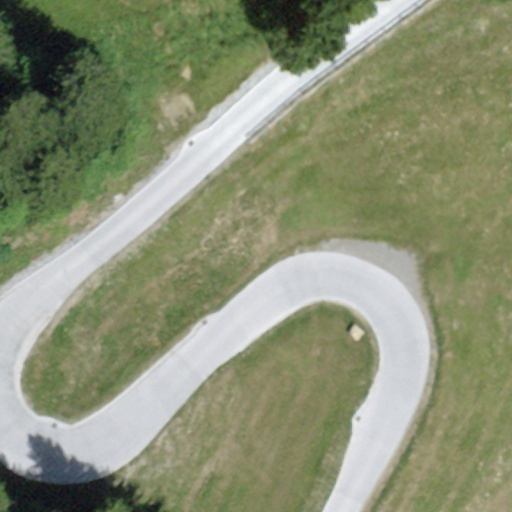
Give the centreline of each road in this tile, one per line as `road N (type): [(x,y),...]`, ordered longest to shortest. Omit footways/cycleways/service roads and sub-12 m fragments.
road 1 (track): [(0,416),(34,450),(75,453),(121,429),(276,294),(316,277),(361,280),(393,306),(406,338),(406,378),(343,511)]
road 2 (track): [(402,0),(312,62),(156,193),(8,324),(0,340)]
